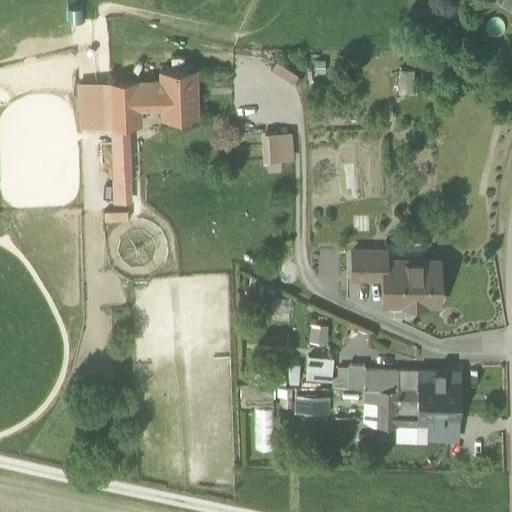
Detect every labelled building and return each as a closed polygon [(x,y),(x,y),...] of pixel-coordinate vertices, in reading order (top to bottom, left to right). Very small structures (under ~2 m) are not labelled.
[(161,100),(161,119),(196,117),(194,69),(159,70),(160,81),(161,100)] [(109,81),(110,126),(129,125),(137,125),(137,101),(161,100),(160,81),(136,83),(136,80),(109,81)] [(110,126),(109,81),(77,82),(79,127),(110,126)] [(129,125),(110,126),(111,142),(124,142),(126,179),(127,201),(131,201),(129,125)] [(293,160),(291,131),(261,133),(263,161),(265,161),(266,171),(280,170),(280,160),(293,160)] [(111,142),(113,179),(126,179),(124,142),(111,142)] [(127,201),(126,179),(113,179),(114,202),(127,201)] [(127,219),(127,210),(103,211),(103,220),(127,219)] [(351,278),(384,278),(384,261),(385,261),(385,251),(352,251),(351,278)] [(425,302),(438,302),(438,261),(385,261),(384,261),(384,278),(383,302),(403,302),(406,299),(422,299),(425,302)] [(271,309),(288,311),(290,299),(272,297),(271,309)] [(309,325),(309,343),(326,343),(327,326),(309,325)] [(386,347),(414,360),(420,349),(376,329),(369,345),(384,352),(386,347)] [(307,356),(305,379),(331,382),(333,359),(307,356)] [(363,389),(364,389),(364,378),(364,368),(364,365),(347,364),(347,367),(346,388),(363,389)] [(346,388),(347,367),(336,367),(336,379),(332,379),(332,388),(346,388)] [(377,389),(378,378),(378,368),(364,368),(364,378),(364,389),(376,389),(377,389)] [(397,369),(378,368),(378,378),(397,379),(397,369)] [(397,379),(397,387),(417,387),(417,379),(418,371),(417,369),(397,369),(397,379)] [(458,399),(459,380),(438,379),(438,371),(418,371),(417,379),(417,387),(417,397),(458,399)] [(459,372),(438,371),(438,379),(459,380),(459,372)] [(397,379),(378,378),(377,389),(397,390),(397,387),(397,379)] [(417,397),(417,387),(397,387),(397,390),(397,397),(417,397)] [(363,389),(363,402),(376,402),(376,389),(364,389),(363,389)] [(397,397),(397,390),(377,389),(376,389),(376,402),(376,426),(396,426),(396,424),(397,397)] [(295,395),(295,412),(328,412),(328,395),(295,395)] [(458,418),(458,399),(417,397),(397,397),(396,424),(427,425),(448,426),(448,425),(448,418),(454,418),(458,418)] [(371,425),(376,426),(376,402),(363,402),(363,422),(371,425)] [(255,407),(257,449),(272,448),(270,406),(255,407)] [(396,424),(396,426),(396,443),(427,443),(426,439),(427,425),(396,424)] [(426,439),(454,440),(454,425),(448,425),(448,426),(427,425),(426,439)]
